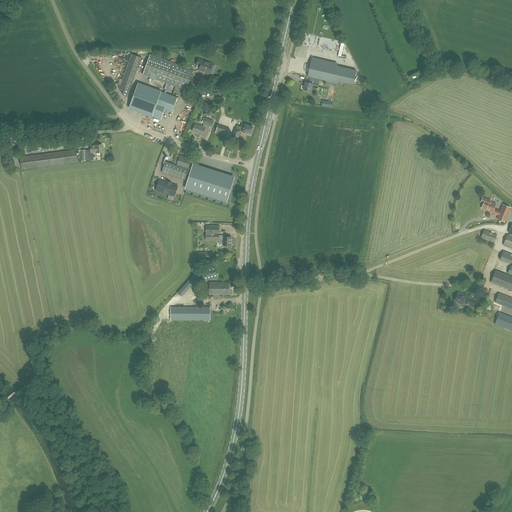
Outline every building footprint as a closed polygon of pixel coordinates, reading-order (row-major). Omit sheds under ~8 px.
[(150,54),(143,74),(167,83),(181,88),(186,90),(193,70),(150,54)] [(203,71),(209,73),(211,69),(214,66),(212,65),(213,64),(199,59),(197,64),(201,65),(199,70),(203,72),(203,71)] [(311,60),(307,76),(310,77),(313,78),(314,76),(318,76),(317,79),(320,79),(326,81),(331,82),(338,84),(338,81),(353,84),(356,70),(341,67),(311,60)] [(317,89),(320,79),(317,79),(318,76),(314,76),(313,78),(310,77),(309,83),(305,82),(304,90),(311,91),(312,87),(317,89)] [(176,101),(181,88),(167,83),(163,93),(148,87),(147,91),(138,87),(130,108),(161,119),(168,122),(172,112),(173,113),(177,102),(176,101)] [(204,124),(203,126),(195,124),(192,131),(203,135),(205,127),(206,125),(212,127),(214,121),(205,118),(203,124),(204,124)] [(245,125),(242,124),(241,127),(237,125),(236,129),(235,128),(232,138),(237,140),(240,131),(240,130),(243,131),(243,132),(247,134),(248,132),(251,133),(253,127),(245,125)] [(231,131),(220,127),(218,133),(224,135),(228,137),(229,137),(231,131)] [(91,146),(91,150),(82,150),(82,161),(94,160),(93,152),(96,152),(96,145),(91,146)] [(96,145),(96,152),(96,153),(101,153),(101,157),(104,157),(104,148),(102,148),(102,145),(96,145)] [(20,157),(21,170),(78,162),(76,149),(20,157)] [(191,159),(180,155),(177,165),(188,169),(191,159)] [(177,165),(165,162),(162,171),(185,179),(188,169),(177,165)] [(226,201),(234,177),(228,176),(226,180),(191,169),(185,188),(226,201)] [(165,182),(160,180),(156,190),(174,196),(178,186),(171,184),(172,183),(166,181),(165,182)] [(500,210),(494,208),(496,204),(490,201),(491,200),(483,197),(481,202),(484,203),(482,208),(491,212),(491,213),(496,215),(497,214),(498,215),(496,219),(505,222),(511,207),(502,204),(500,210)] [(220,226),(206,226),(206,240),(219,240),(220,226)] [(497,235),(484,229),(481,238),(494,243),(497,235)] [(511,235),(507,234),(503,245),(511,248),(511,235)] [(223,245),(231,246),(231,237),(227,237),(227,236),(219,235),(219,240),(219,244),(223,244),(223,245)] [(510,264),(511,262),(511,253),(503,250),(499,260),(510,264)] [(201,270),(204,281),(217,277),(214,267),(201,270)] [(511,276),(496,270),(491,282),(511,291),(511,276)] [(199,278),(194,274),(190,279),(177,293),(182,297),(194,283),(199,278)] [(219,294),(229,294),(229,282),(218,282),(210,282),(210,294),(219,294)] [(464,307),(465,307),(465,305),(472,308),(475,300),(471,298),(471,299),(462,295),(458,293),(456,297),(455,296),(454,297),(453,300),(454,301),(454,302),(461,305),(462,306),(464,307)] [(511,298),(499,293),(495,303),(511,309),(511,298)] [(171,307),(171,320),(210,320),(210,307),(171,307)] [(511,318),(496,313),(492,324),(511,331),(511,318)]
